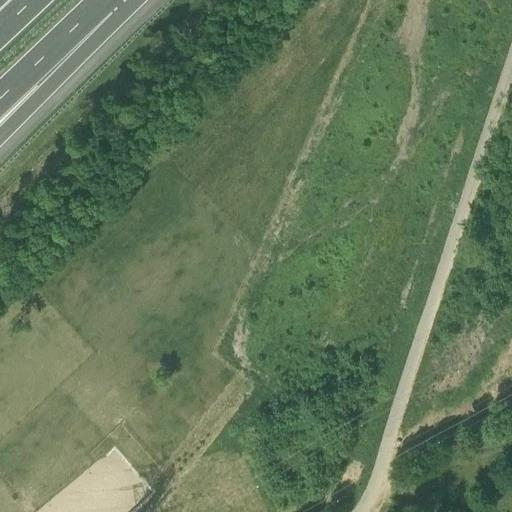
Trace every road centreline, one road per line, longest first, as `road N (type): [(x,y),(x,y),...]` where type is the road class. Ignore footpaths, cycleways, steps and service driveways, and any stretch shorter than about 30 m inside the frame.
road 1 (unclassified): [(358,511),(511,56)]
road 2 (motorway): [(0,129),(100,2)]
road 3 (motorway): [(0,96),(100,2)]
